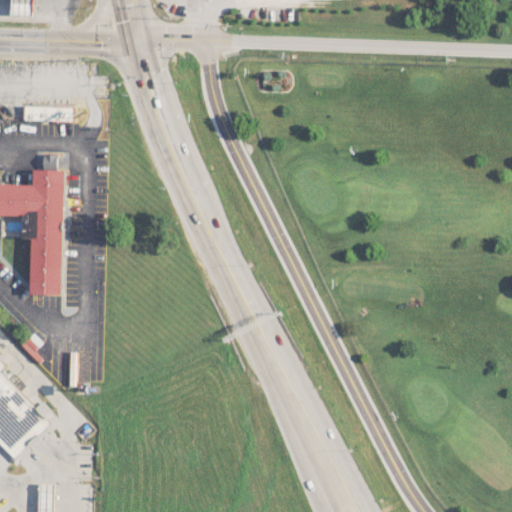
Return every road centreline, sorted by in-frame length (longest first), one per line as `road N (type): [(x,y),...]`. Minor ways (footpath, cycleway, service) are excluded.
road 1 (secondary): [(366,511),(211,211),(131,30)]
road 2 (residential): [(208,33),(213,88),(228,131),(394,461),(428,511)]
road 3 (secondary): [(131,30),(183,201),(336,511)]
road 4 (residential): [(131,30),(511,43)]
road 5 (secondary): [(0,35),(131,30)]
